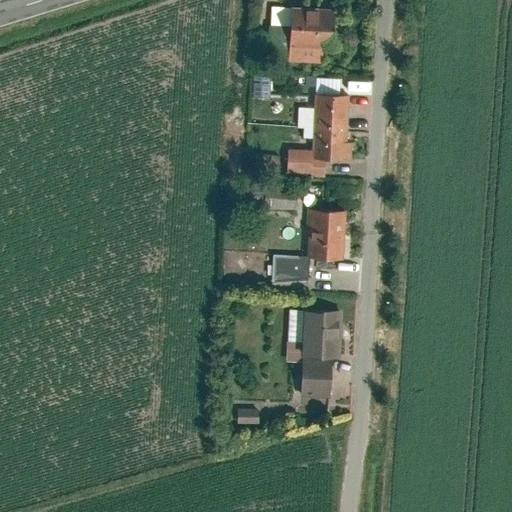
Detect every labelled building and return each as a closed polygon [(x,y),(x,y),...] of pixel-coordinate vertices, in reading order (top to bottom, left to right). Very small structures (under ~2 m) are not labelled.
[(331,20),(284,20),(285,61),(321,60),(321,45),(332,45),(331,20)] [(349,94),(312,93),(310,151),(286,150),(285,176),(323,177),(323,161),(348,162),(349,94)] [(272,188),(272,196),(303,196),(303,207),(307,207),(307,188),(272,188)] [(270,207),(301,208),(301,197),(270,196),(270,207)] [(340,210),(303,209),(302,257),(339,257),(340,210)] [(336,310),(285,310),(285,361),(300,361),(299,397),(329,397),(329,360),(336,360),(336,310)] [(255,408),(235,409),(235,425),(256,424),(255,408)]
